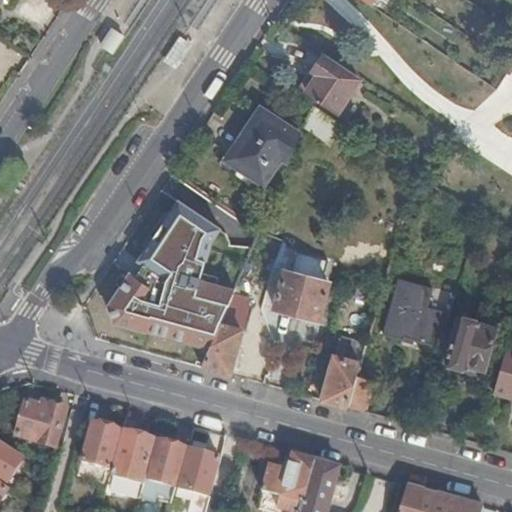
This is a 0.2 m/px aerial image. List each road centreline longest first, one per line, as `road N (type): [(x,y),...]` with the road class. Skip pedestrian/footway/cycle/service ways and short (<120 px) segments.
road 1 (residential): [(511,490),(1,345)]
road 2 (residential): [(1,345),(55,273),(88,249),(260,0)]
road 3 (residential): [(94,0),(0,142)]
